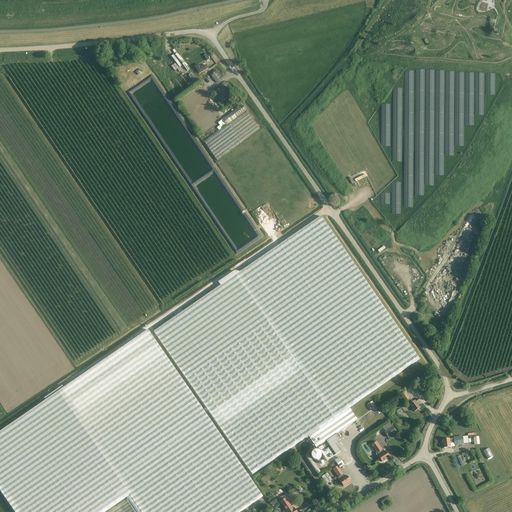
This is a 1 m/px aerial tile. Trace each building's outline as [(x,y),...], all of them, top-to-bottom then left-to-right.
[(195,67),(199,74),(208,68),(206,64),(201,68),(199,64),(195,67)] [(217,71),(211,75),(216,83),(222,78),(217,71)] [(221,88),(214,93),(222,103),(229,98),(221,88)] [(205,142),(218,161),(259,129),(246,111),(241,105),(234,111),(232,109),(230,110),(232,112),(222,120),(219,122),(224,127),(205,142)] [(320,217),(239,273),(239,272),(235,271),(218,282),(221,286),(153,333),(252,475),(308,437),(316,449),(326,442),(336,455),(341,452),(335,443),(340,440),(336,435),(357,420),(349,408),(419,359),(320,217)] [(0,490),(14,511),(104,511),(127,497),(129,495),(141,511),(239,511),(263,496),(224,440),(148,330),(64,388),(62,386),(44,398),(46,400),(0,431),(0,490)] [(439,333),(437,335),(435,332),(432,334),(440,345),(445,341),(439,333)] [(411,400),(405,392),(400,395),(406,403),(411,400)] [(410,405),(415,412),(420,408),(417,403),(420,401),(418,399),(415,401),(410,405)] [(384,432),(388,438),(397,432),(393,426),(392,426),(390,423),(387,425),(389,428),(384,432)] [(449,439),(443,440),(444,448),(451,447),(455,446),(455,445),(468,443),(467,436),(463,437),(454,438),(454,439),(450,439),(449,439)] [(377,452),(378,453),(383,450),(377,441),(372,445),(376,452),(377,452)] [(327,443),(318,449),(327,461),(334,456),(329,448),(326,450),(325,448),(329,445),(327,443)] [(383,450),(378,453),(377,452),(376,452),(376,453),(379,457),(378,459),(379,460),(380,461),(382,462),(389,457),(385,452),(383,450)] [(318,451),(317,451),(316,451),(315,451),(314,451),(314,452),(313,452),(312,453),(312,454),(312,455),(311,456),(312,456),(312,457),(312,458),(312,459),(313,459),(313,460),(314,460),(315,460),(315,461),(316,461),(317,461),(318,461),(319,460),(320,460),(320,459),(321,459),(321,458),(321,457),(322,457),(322,456),(322,455),(321,455),(321,454),(321,453),(320,453),(320,452),(319,451),(318,451)] [(338,466),(331,470),(333,473),(334,472),(338,477),(338,478),(340,480),(344,486),(350,482),(346,476),(345,477),(343,474),(344,474),(340,468),(345,465),(339,457),(335,461),(338,466)] [(459,468),(462,474),(471,470),(469,465),(459,468)] [(280,502),(287,511),(296,511),(294,509),(293,509),(286,498),(280,502)]
